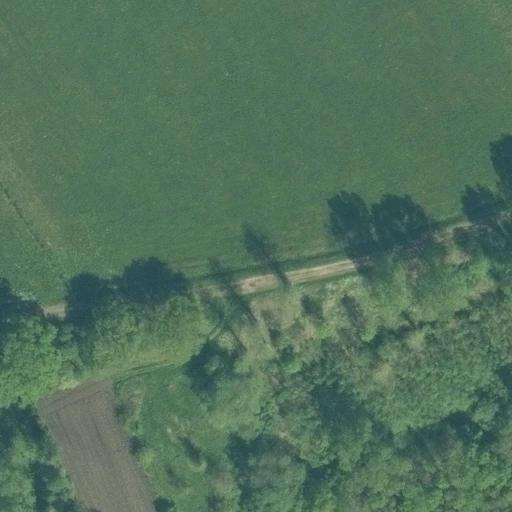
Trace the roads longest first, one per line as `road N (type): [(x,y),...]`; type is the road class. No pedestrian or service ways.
road 1 (track): [(511,216),(302,275),(0,317)]
road 2 (track): [(96,369),(203,340),(246,285)]
